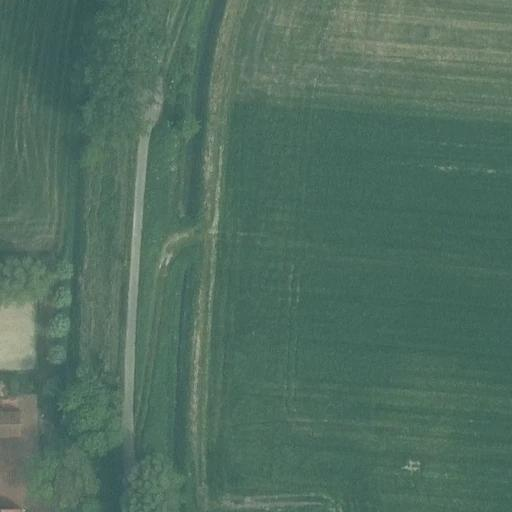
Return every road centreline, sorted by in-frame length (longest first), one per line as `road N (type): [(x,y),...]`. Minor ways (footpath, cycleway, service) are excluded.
road 1 (track): [(241,0),(226,50),(207,239),(194,499),(210,511)]
road 2 (unclassified): [(129,511),(127,402),(145,97)]
road 3 (track): [(128,464),(160,266),(178,242),(207,239)]
road 4 (track): [(214,511),(318,502),(331,511)]
